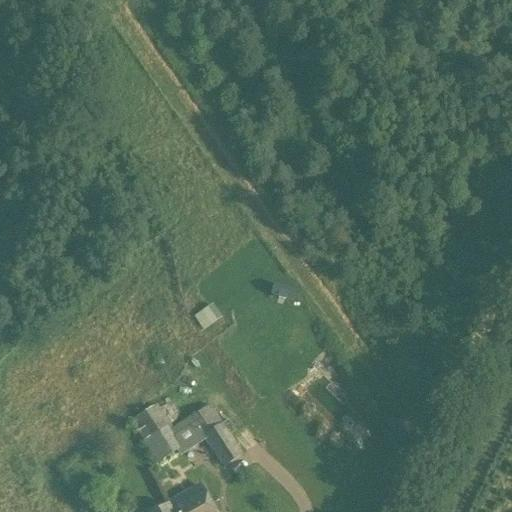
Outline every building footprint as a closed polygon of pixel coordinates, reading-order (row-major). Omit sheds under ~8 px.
[(192,315),(200,329),(213,322),(206,308),(192,315)] [(129,419),(156,461),(179,446),(152,405),(129,419)] [(210,405),(190,419),(222,469),(242,456),(210,405)] [(213,511),(199,486),(171,502),(177,511),(213,511)] [(177,511),(171,502),(154,511),(177,511)]
